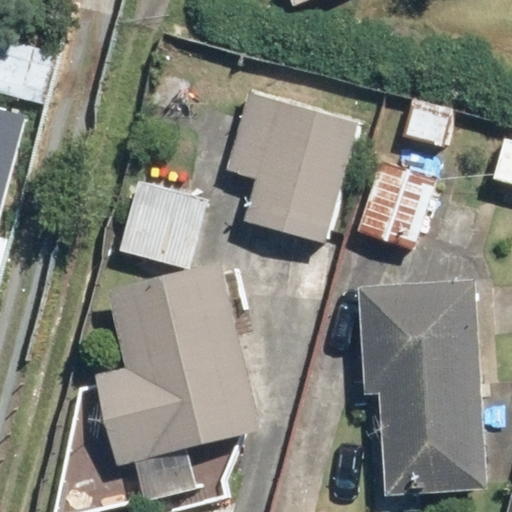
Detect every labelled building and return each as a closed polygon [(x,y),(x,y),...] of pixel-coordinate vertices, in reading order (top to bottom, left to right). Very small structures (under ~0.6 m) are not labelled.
[(65,41),(0,26),(0,106),(47,117),(65,41)] [(231,220),(325,242),(350,140),(256,117),(231,220)] [(511,150),(509,149),(499,179),(511,183),(511,150)] [(382,172),(361,237),(412,253),(433,189),(382,172)] [(201,188),(145,176),(126,262),(182,274),(201,188)] [(258,430),(217,279),(105,309),(145,459),(258,430)] [(470,488),(462,296),(375,299),(383,491),(470,488)]
